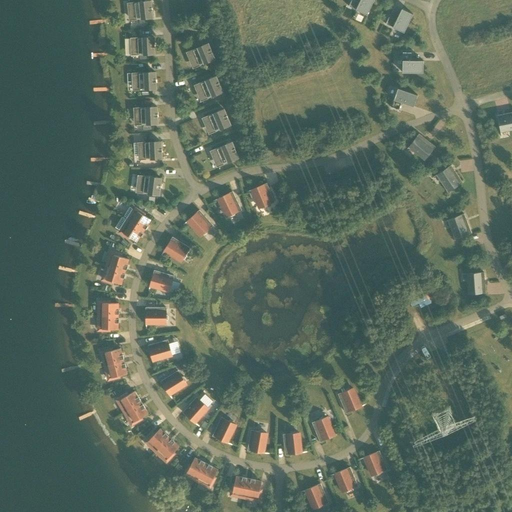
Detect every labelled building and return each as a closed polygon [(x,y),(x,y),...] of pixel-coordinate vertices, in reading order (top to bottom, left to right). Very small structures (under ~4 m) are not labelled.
[(129,0),(129,1),(132,7),(133,16),(131,23),(132,23),(133,20),(153,18),(151,1),(131,3),(129,0)] [(367,15),(374,0),(360,0),(360,2),(354,0),(351,0),(349,6),(367,15)] [(386,24),(404,33),(413,14),(402,9),(397,20),(389,16),(386,24)] [(154,54),(153,37),(133,38),(132,36),(131,36),(134,43),(134,51),(132,58),(133,58),(133,55),(154,54)] [(186,50),(191,56),(194,63),(195,71),(195,70),(195,67),(214,59),(207,44),(188,52),(186,50)] [(411,60),(411,52),(403,52),(403,72),(423,73),(424,60),(411,60)] [(155,89),(155,72),(134,73),(133,70),(133,71),(135,78),(136,86),(134,93),(135,90),(155,89)] [(194,82),(194,83),(199,88),(202,96),(202,103),(203,103),(203,100),(222,92),(215,77),(196,85),(194,82)] [(414,106),(418,95),(398,88),(391,107),(399,110),(402,102),(414,106)] [(157,124),(156,107),(136,108),(135,105),(134,105),(137,112),(137,121),(135,128),(136,128),(137,125),(157,124)] [(202,115),(202,116),(207,121),(210,129),(211,136),(211,133),(230,125),(223,109),(204,118),(202,115)] [(511,112),(497,115),(501,136),(502,136),(501,131),(511,128),(511,112)] [(424,160),(436,146),(419,133),(406,150),(406,151),(410,146),(425,159),(424,160)] [(161,159),(160,142),(140,143),(139,140),(138,140),(141,147),(142,155),(139,162),(140,163),(141,160),(161,159)] [(210,148),(215,154),(218,162),(218,169),(219,169),(219,166),(238,158),(231,142),(212,150),(210,148)] [(448,192),(463,182),(451,165),(433,177),(438,174),(449,191),(448,192)] [(160,179),(154,178),(140,176),(140,173),(139,173),(141,181),(140,189),(136,195),(137,196),(138,193),(158,195),(160,179)] [(260,208),(262,207),(264,208),(268,207),(268,205),(275,202),(267,183),(252,189),(253,192),(255,197),(260,208)] [(227,217),(230,216),(231,217),(235,215),(235,213),(242,210),(233,192),(219,198),(227,217)] [(127,220),(144,231),(151,220),(144,215),(145,213),(139,210),(138,211),(136,210),(129,221),(127,219),(127,220)] [(208,230),(213,225),(200,210),(188,221),(201,236),(203,234),(205,235),(208,232),(208,230)] [(455,240),(472,233),(464,214),(444,221),(444,222),(450,220),(457,238),(455,239),(455,240)] [(137,242),(144,231),(127,220),(129,222),(122,232),(124,234),(123,235),(129,239),(130,237),(137,242)] [(164,250),(181,261),(183,259),(185,259),(187,256),(186,254),(190,248),(173,237),(164,250)] [(106,266),(125,272),(129,259),(121,257),(122,255),(115,253),(114,255),(112,254),(108,266),(106,265),(106,266)] [(122,284),(125,272),(106,266),(105,266),(108,267),(105,279),(107,280),(106,282),(113,284),(114,282),(122,284)] [(170,291),(170,289),(173,288),(174,284),(172,283),(174,276),(155,270),(150,286),(170,291)] [(468,294),(486,293),(484,272),(462,274),(468,274),(470,294),(468,294)] [(420,306),(431,304),(428,291),(409,296),(411,306),(420,304),(420,306)] [(118,316),(119,303),(110,303),(110,301),(103,301),(103,303),(101,303),(101,316),(98,316),(118,316)] [(168,316),(166,315),(166,307),(146,307),(146,323),(166,323),(166,321),(168,320),(168,316)] [(118,329),(118,316),(98,316),(101,316),(101,329),(103,329),(103,331),(110,331),(110,329),(118,329)] [(172,347),(170,347),(168,340),(148,345),(153,360),(172,355),(172,352),(173,351),(172,347)] [(104,366),(124,361),(121,348),(113,350),(112,348),(105,350),(106,352),(104,353),(107,365),(104,366)] [(124,361),(104,366),(107,366),(110,378),(113,378),(113,380),(120,378),(119,376),(127,374),(124,361)] [(184,376),(182,376),(178,370),(161,381),(169,394),(187,384),(185,382),(186,380),(184,376)] [(345,389),(345,391),(338,394),(346,413),(361,407),(353,388),(351,389),(349,388),(345,389)] [(124,413),(142,402),(135,391),(128,395),(127,393),(121,397),(122,399),(120,400),(126,411),(124,413)] [(204,401),(202,402),(196,397),(183,412),(195,423),(208,408),(206,406),(207,404),(204,401)] [(142,402),(124,413),(127,412),(133,423),(135,421),(136,423),(142,420),(141,418),(148,414),(142,402)] [(327,417),(325,418),(323,416),(320,418),(319,420),(313,423),(320,441),(335,435),(327,417)] [(230,419),(228,421),(221,417),(213,436),(227,443),(236,424),(234,423),(233,421),(230,419)] [(156,452),(170,437),(160,428),(155,434),(153,433),(148,438),(150,440),(148,441),(157,450),(155,452),(156,452)] [(260,430),(258,432),(251,430),(248,450),(263,453),(267,433),(264,433),(264,431),(260,430)] [(291,432),(290,434),(283,434),(285,455),(301,453),(299,433),(297,433),(295,431),(291,432)] [(170,437),(156,452),(156,453),(158,450),(167,459),(169,458),(170,459),(175,454),(174,452),(179,446),(170,437)] [(380,474),(381,472),(387,469),(379,451),(365,457),(372,476),(375,475),(377,476),(380,474)] [(197,482),(207,463),(195,457),(191,465),(189,464),(186,470),(188,471),(187,473),(198,479),(197,482)] [(207,463),(197,482),(199,479),(210,485),(211,483),(213,484),(216,478),(214,477),(218,469),(207,463)] [(351,491),(351,489),(358,486),(350,467),(335,473),(343,492),(346,491),(347,492),(351,491)] [(245,499),(249,479),(236,476),(234,484),(232,484),(231,490),(233,491),(232,493),(245,496),(245,499)] [(249,479),(245,499),(246,496),(258,498),(259,496),(261,497),(262,490),(260,489),(262,481),(249,479)] [(322,507),(322,505),(329,502),(321,484),(306,490),(314,508),(316,507),(318,509),(322,507)]
